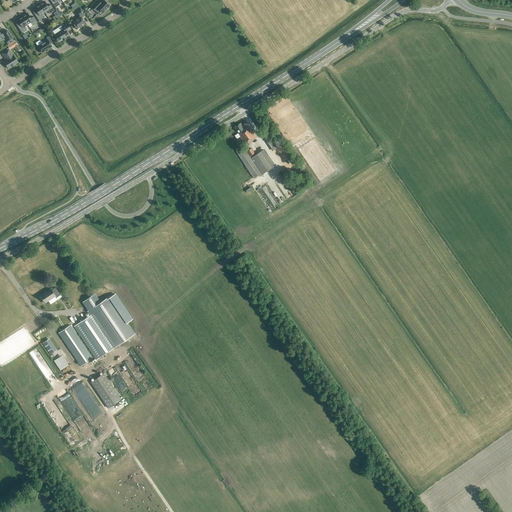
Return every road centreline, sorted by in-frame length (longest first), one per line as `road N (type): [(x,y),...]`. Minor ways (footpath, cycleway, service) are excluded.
road 1 (unclassified): [(0,259),(396,14),(433,11),(450,0)]
road 2 (primary): [(292,71),(0,248)]
road 3 (track): [(171,511),(0,259)]
road 4 (residential): [(9,86),(115,16),(125,0)]
